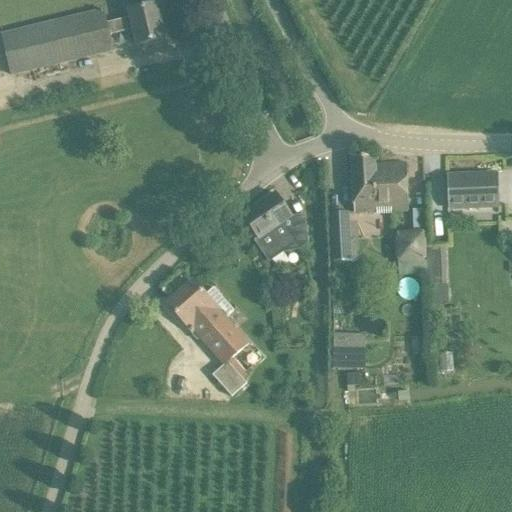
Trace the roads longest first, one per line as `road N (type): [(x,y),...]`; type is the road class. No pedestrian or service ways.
road 1 (unclassified): [(44,511),(109,326),(142,283),(278,164)]
road 2 (unclassified): [(214,0),(278,164)]
road 3 (unclassified): [(511,142),(344,139)]
road 4 (unclassified): [(344,139),(273,0)]
